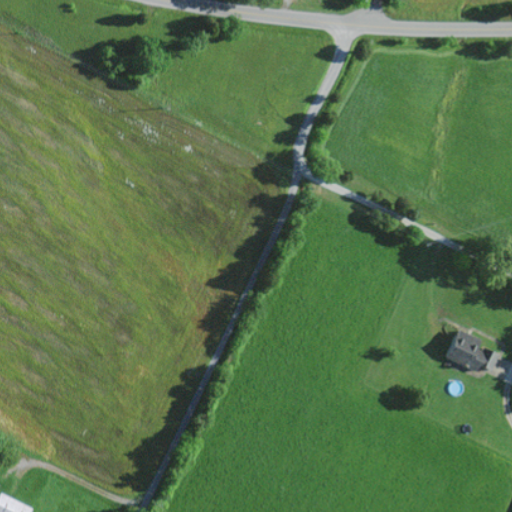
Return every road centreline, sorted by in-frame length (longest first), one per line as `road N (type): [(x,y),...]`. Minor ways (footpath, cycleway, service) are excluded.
road 1 (residential): [(297,165),(289,199),(139,511)]
road 2 (secondary): [(511,26),(369,23),(176,0)]
road 3 (residential): [(511,272),(297,165)]
road 4 (residential): [(297,165),(299,138),(341,52),(344,21)]
